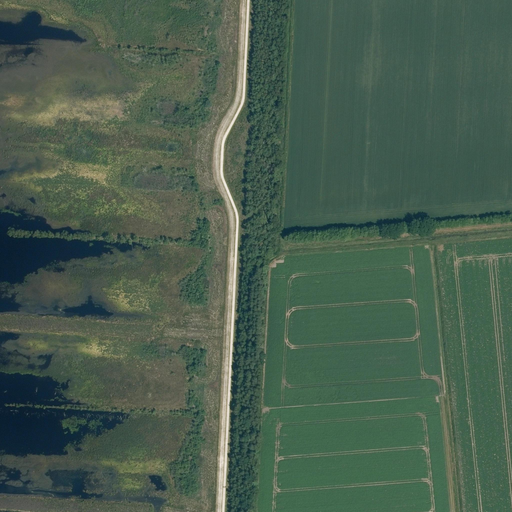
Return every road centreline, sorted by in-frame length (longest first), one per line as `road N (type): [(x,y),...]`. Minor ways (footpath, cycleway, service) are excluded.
road 1 (track): [(244,0),(239,98),(219,138),(218,171),(233,224),(219,511)]
road 2 (track): [(511,234),(284,255)]
